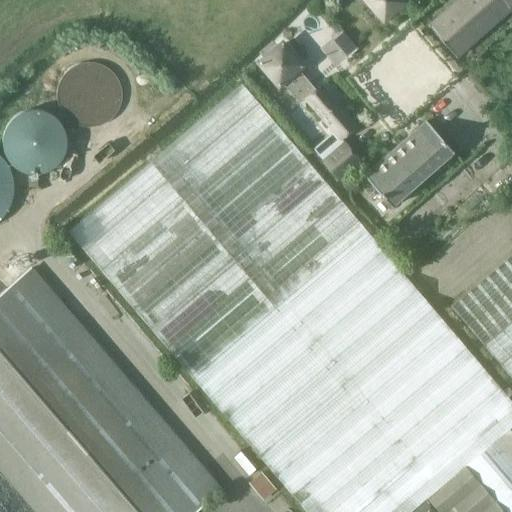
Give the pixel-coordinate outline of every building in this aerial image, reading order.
[(366,0),(384,21),(404,3),(401,0),(366,0)] [(511,0),(456,0),(429,23),(456,55),(511,5),(511,0)] [(262,60),(262,65),(276,82),(281,82),(300,103),(305,98),(335,133),(314,150),(337,178),(359,160),(341,138),(356,126),(350,119),(346,115),(320,85),(315,89),(297,68),(298,68),(298,63),(284,46),(279,46),(262,60)] [(511,511),(511,402),(241,83),(66,230),(305,511),(409,511),(427,498),(439,511),(511,511)] [(425,120),(364,174),(391,205),(452,151),(425,120)] [(511,252),(450,305),(511,378),(511,252)] [(190,511),(218,488),(28,268),(0,292),(0,468),(37,511),(190,511)]
